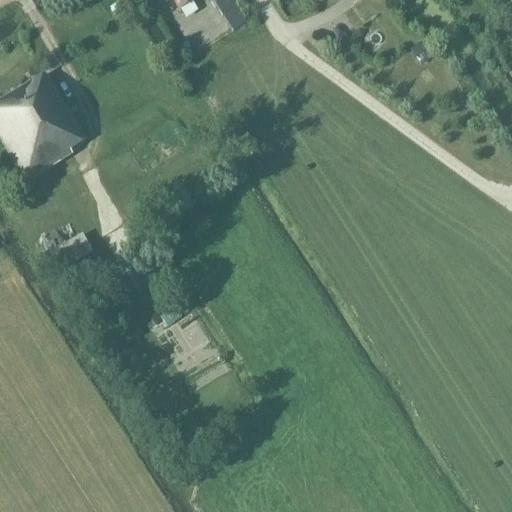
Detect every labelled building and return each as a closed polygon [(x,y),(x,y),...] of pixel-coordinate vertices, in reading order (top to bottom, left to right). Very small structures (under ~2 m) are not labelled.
[(169,0),(178,14),(199,0),(169,0)] [(232,0),(222,0),(215,5),(233,32),(247,23),(232,0)] [(115,18),(123,12),(118,4),(110,10),(115,18)] [(86,143),(46,77),(0,104),(0,142),(26,185),(71,157),(69,153),(86,143)] [(57,276),(93,254),(82,236),(76,240),(66,225),(38,242),(47,257),(46,258),(57,276)] [(97,276),(87,260),(66,272),(77,289),(97,276)] [(151,312),(142,318),(149,329),(158,323),(151,312)]
